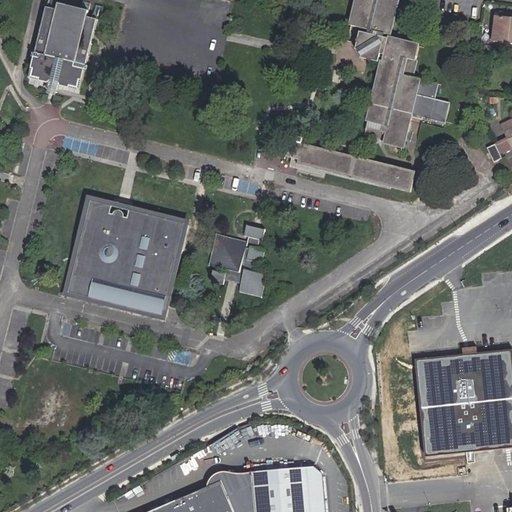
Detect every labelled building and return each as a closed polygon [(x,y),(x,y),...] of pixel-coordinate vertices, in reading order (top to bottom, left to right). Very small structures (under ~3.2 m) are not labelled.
[(357,0),(351,25),(370,29),(368,34),(361,32),(360,38),(357,40),(359,42),(357,49),(359,50),(363,55),(363,58),(369,59),(371,62),(373,60),(379,62),(381,54),(385,55),(369,122),(385,126),(384,131),(388,131),(385,144),(403,148),(412,114),(446,122),(451,104),(434,100),(438,84),(412,78),(420,46),(385,38),(386,33),(391,34),(399,0),(357,0)] [(51,9),(46,30),(42,29),(35,58),(45,60),(42,70),(51,72),(54,71),(56,70),(62,71),(63,72),(65,75),(73,77),(75,67),(86,70),(89,53),(86,52),(94,18),(88,17),(89,11),(59,4),(57,10),(51,9)] [(51,9),(48,8),(42,29),(46,30),(51,9)] [(511,41),(511,18),(500,17),(496,17),(493,39),(511,41)] [(89,53),(98,20),(94,18),(86,52),(89,53)] [(42,70),(45,60),(35,58),(33,68),(42,70)] [(73,77),(83,79),(86,70),(75,67),(73,77)] [(55,83),(60,85),(63,72),(62,71),(56,70),(54,71),(51,82),(55,83)] [(511,119),(502,124),(508,136),(511,144),(511,119)] [(498,141),(503,152),(511,147),(511,144),(508,136),(498,141)] [(412,193),(417,172),(292,142),(289,158),(301,160),(300,164),(409,190),(408,192),(412,193)] [(495,163),(503,160),(496,145),(489,148),(495,163)] [(140,216),(176,225),(177,220),(123,207),(92,199),(70,293),(103,301),(104,296),(99,295),(99,297),(74,291),(95,205),(113,209),(112,213),(116,213),(117,211),(120,209),(122,208),(126,208),(128,209),(129,209),(131,211),(132,211),(133,212),(133,213),(134,215),(135,218),(139,219),(140,216)] [(138,307),(166,314),(188,223),(177,220),(176,225),(140,216),(139,219),(135,218),(134,215),(133,213),(133,212),(132,211),(131,211),(129,209),(128,209),(126,208),(122,208),(120,209),(117,211),(116,213),(112,213),(113,209),(95,205),(74,291),(99,297),(99,295),(104,296),(103,301),(132,308),(134,303),(138,304),(138,307)] [(250,237),(248,246),(220,239),(213,266),(227,269),(226,274),(214,271),(211,281),(224,284),(225,279),(243,283),(241,288),(260,294),(265,275),(255,272),(258,262),(262,263),(265,250),(259,248),(261,240),(263,241),(266,230),(248,226),(245,236),(250,237)] [(132,308),(165,316),(166,314),(138,307),(138,304),(134,303),(132,308)] [(431,453),(421,364),(509,355),(511,379),(511,349),(415,360),(426,459),(431,453)] [(511,379),(509,355),(421,364),(431,453),(511,443),(511,379)] [(511,443),(431,453),(426,459),(511,449),(511,443)] [(322,511),(318,472),(310,466),(248,473),(252,506),(245,507),(245,511),(322,511)] [(252,506),(248,473),(240,475),(226,473),(219,474),(215,478),(210,484),(210,489),(154,511),(245,511),(245,507),(252,506)]
